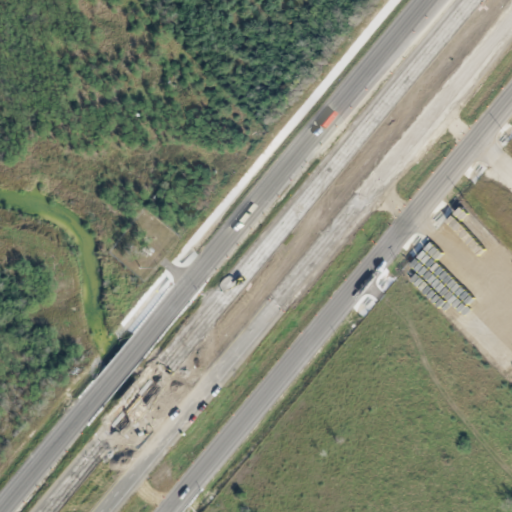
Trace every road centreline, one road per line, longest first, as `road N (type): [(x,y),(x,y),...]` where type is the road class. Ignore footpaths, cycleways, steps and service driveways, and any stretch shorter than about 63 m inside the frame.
road 1 (motorway): [(481,0),(59,511)]
road 2 (motorway): [(95,511),(511,3)]
road 3 (tertiary): [(186,501),(511,105)]
road 4 (tertiary): [(429,0),(140,348)]
road 5 (tertiary): [(95,401),(2,511)]
